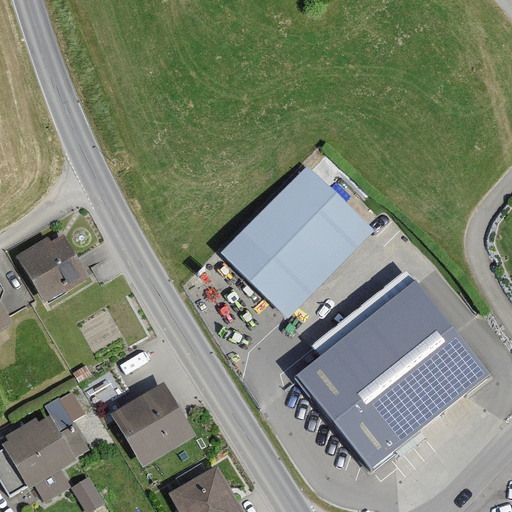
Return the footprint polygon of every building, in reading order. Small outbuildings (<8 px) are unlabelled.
[(376,235),(309,166),(221,252),(288,321),(376,235)] [(17,258),(46,303),(88,276),(61,234),(50,241),(49,238),(17,258)] [(500,384),(427,291),(307,385),(380,478),(500,384)] [(0,297),(0,342),(20,330),(0,297)] [(173,389),(121,418),(151,472),(204,442),(173,389)] [(57,417),(8,445),(35,493),(84,465),(57,417)] [(248,511),(227,472),(176,499),(182,511),(248,511)] [(89,475),(72,484),(88,511),(104,503),(89,475)]
